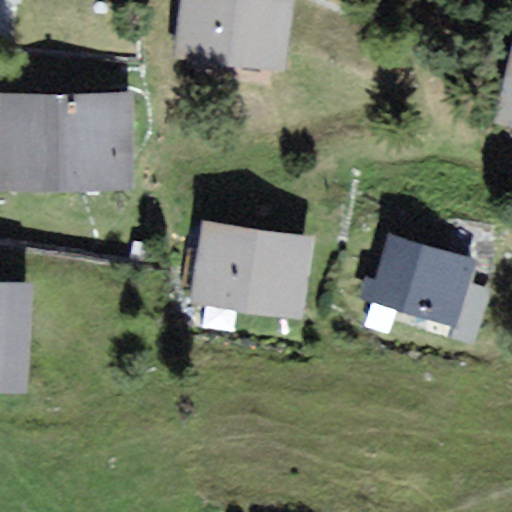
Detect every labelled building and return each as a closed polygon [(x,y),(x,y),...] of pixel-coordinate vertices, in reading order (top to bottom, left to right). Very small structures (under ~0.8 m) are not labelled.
[(278,0),(173,0),(169,48),(272,58),(278,0)] [(511,36),(510,36),(489,115),(511,120),(511,36)] [(0,170),(110,178),(116,91),(0,82),(0,170)] [(319,230),(185,218),(177,294),(312,307),(319,230)] [(467,257),(377,228),(356,293),(446,322),(467,257)] [(13,277),(0,276),(0,385),(4,386),(13,277)]
